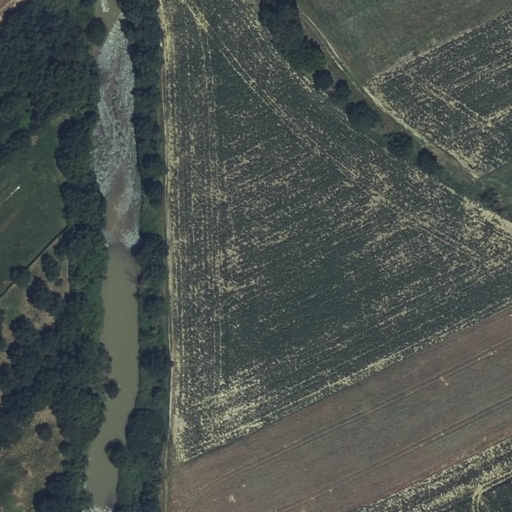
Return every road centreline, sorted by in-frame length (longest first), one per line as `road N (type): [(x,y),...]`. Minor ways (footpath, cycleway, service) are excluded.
road 1 (track): [(156,0),(164,54),(168,333),(161,511)]
road 2 (track): [(374,108),(282,0)]
